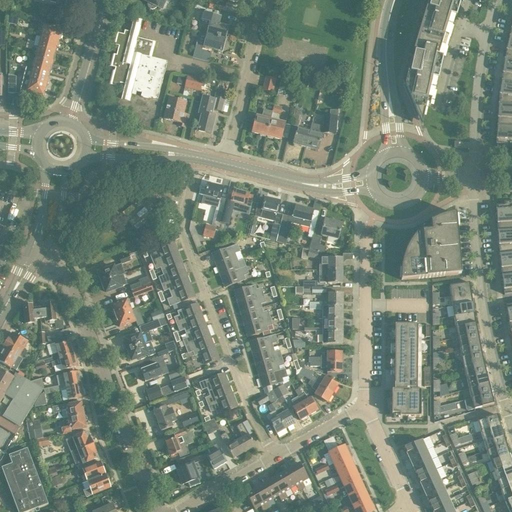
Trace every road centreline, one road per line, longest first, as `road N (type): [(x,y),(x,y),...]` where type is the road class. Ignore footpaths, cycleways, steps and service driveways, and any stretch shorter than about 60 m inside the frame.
road 1 (unclassified): [(274,456),(182,236),(197,157)]
road 2 (residential): [(157,511),(69,280),(39,256)]
road 3 (residential): [(511,426),(483,313),(473,176)]
road 4 (residential): [(364,406),(367,238)]
road 5 (unclassified): [(473,176),(488,34)]
road 6 (unclassified): [(71,123),(102,0)]
